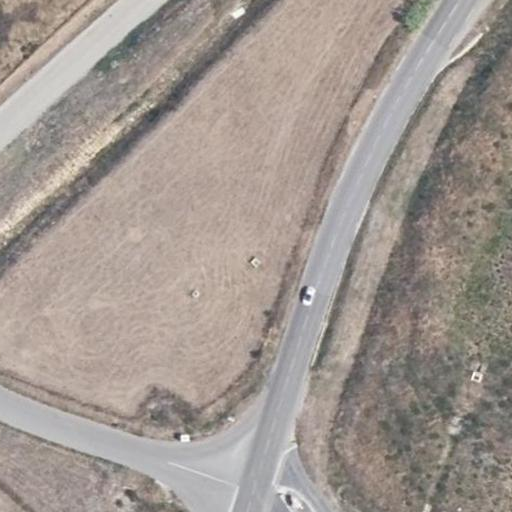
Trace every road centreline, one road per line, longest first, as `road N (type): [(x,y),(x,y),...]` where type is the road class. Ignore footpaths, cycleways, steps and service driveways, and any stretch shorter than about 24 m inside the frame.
road 1 (tertiary): [(258,478),(359,188),(419,65),(463,0)]
road 2 (unclassified): [(0,401),(72,429),(258,478)]
road 3 (unclassified): [(154,0),(0,139)]
